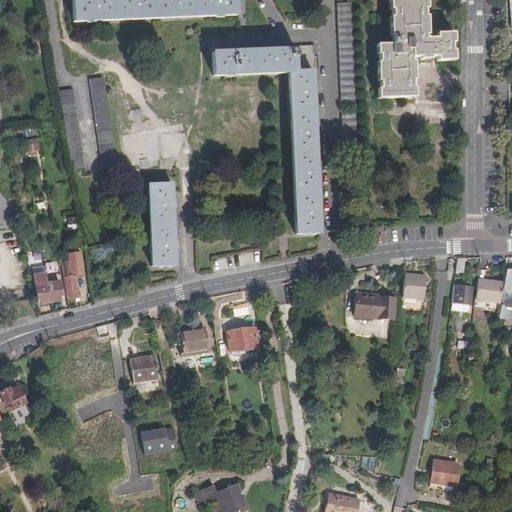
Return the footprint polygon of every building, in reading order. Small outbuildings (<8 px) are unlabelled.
[(72,0),(74,23),(235,16),(234,0),(72,0)] [(319,11),(318,0),(305,0),(306,12),(319,11)] [(425,10),(425,0),(388,0),(388,10),(391,10),(391,16),(388,16),(388,37),(391,37),(391,44),(375,44),(375,55),(377,55),(377,61),(375,61),(375,82),(377,82),(377,88),(375,88),(375,100),(411,100),(411,88),(409,88),(409,82),(411,82),(411,61),(409,61),(409,58),(416,58),(417,61),(427,61),(427,58),(434,58),(434,63),(451,63),(451,52),(449,52),(449,46),(451,46),(451,35),(434,35),(434,39),(423,39),(423,37),(425,37),(425,16),(423,16),(423,10),(425,10)] [(356,108),(351,3),(337,3),(342,108),(356,108)] [(295,236),(317,235),(317,219),(320,219),(320,210),(316,210),(315,179),(319,179),(318,171),(315,171),(313,139),(317,139),(317,131),(313,131),(311,99),(315,99),(315,91),(311,91),(310,75),(314,75),(313,46),(292,46),(292,51),(276,52),(275,47),(267,47),(267,52),(235,53),(235,49),(227,49),(227,54),(212,54),(213,77),(288,74),(295,236)] [(90,77),(105,169),(118,167),(103,75),(90,77)] [(72,169),(85,167),(73,88),(60,90),(72,169)] [(59,120),(57,112),(48,113),(49,122),(59,120)] [(344,157),(358,156),(356,112),(342,113),(344,157)] [(258,137),(242,137),(243,156),(258,155),(258,137)] [(21,142),(25,156),(40,152),(36,138),(21,142)] [(175,264),(174,245),(174,237),(173,208),(172,199),(172,181),(149,182),(152,265),(175,264)] [(76,228),(74,217),(66,218),(68,229),(76,228)] [(60,258),(66,300),(78,298),(75,278),(84,276),(79,248),(67,250),(68,257),(60,258)] [(99,249),(87,254),(92,266),(104,261),(99,249)] [(28,252),(29,261),(39,260),(38,252),(28,252)] [(466,259),(457,259),(455,272),(463,272),(466,259)] [(45,273),(43,263),(30,266),(31,275),(45,273)] [(498,317),(511,317),(511,301),(511,297),(511,270),(506,271),(498,317)] [(39,299),(49,297),(45,278),(45,273),(31,275),(35,295),(38,294),(39,299)] [(404,273),(400,296),(421,300),(425,277),(404,273)] [(45,278),(49,297),(57,295),(56,290),(59,290),(56,276),(45,278)] [(503,282),(479,278),(475,298),(499,302),(503,282)] [(470,288),(453,285),(450,303),(451,303),(450,311),(466,313),(470,288)] [(253,305),(251,290),(245,291),(247,306),(253,305)] [(393,301),(357,297),(355,320),(391,324),(393,301)] [(208,354),(204,330),(177,335),(181,359),(208,354)] [(260,345),(258,333),(256,334),(255,330),(227,333),(230,352),(233,356),(239,357),(243,356),(247,353),(247,350),(257,349),(257,345),(260,345)] [(160,388),(155,357),(130,361),(134,391),(160,388)] [(9,391),(8,389),(0,392),(0,394),(6,409),(21,402),(15,389),(9,391)] [(146,454),(178,449),(175,432),(166,433),(165,430),(142,434),(146,454)] [(438,485),(450,487),(455,465),(431,461),(426,487),(437,489),(438,485)] [(244,511),(245,511),(235,484),(214,492),(211,485),(194,491),(199,507),(214,503),(216,509),(207,511),(244,511)] [(355,511),(358,502),(326,495),(323,511),(355,511)]
